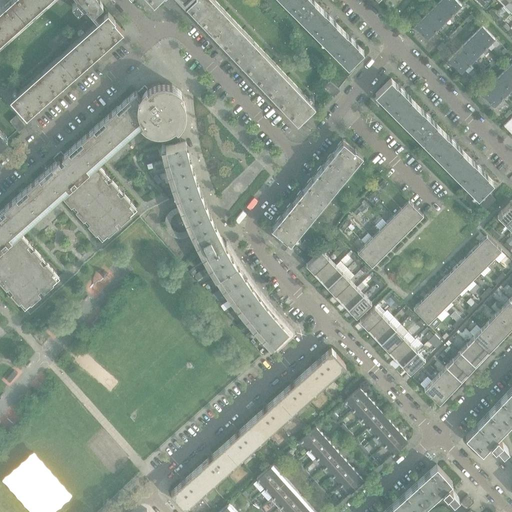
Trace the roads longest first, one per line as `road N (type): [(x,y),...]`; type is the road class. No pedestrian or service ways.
road 1 (residential): [(146,489),(329,324)]
road 2 (residential): [(329,324),(250,233),(303,162)]
road 3 (residential): [(0,174),(156,36)]
road 4 (residential): [(303,162),(179,33),(156,36)]
road 5 (residential): [(511,160),(395,44)]
road 6 (residential): [(436,435),(329,324)]
road 7 (residential): [(303,162),(395,44)]
